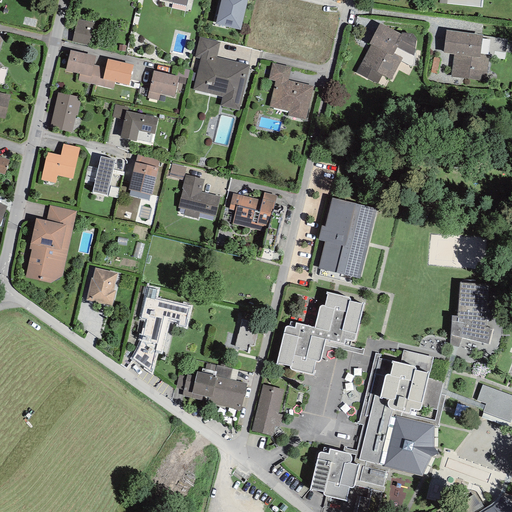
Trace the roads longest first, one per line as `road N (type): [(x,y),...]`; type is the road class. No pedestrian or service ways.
road 1 (residential): [(353,0),(234,453)]
road 2 (residential): [(0,286),(234,453)]
road 3 (residential): [(0,276),(65,0)]
